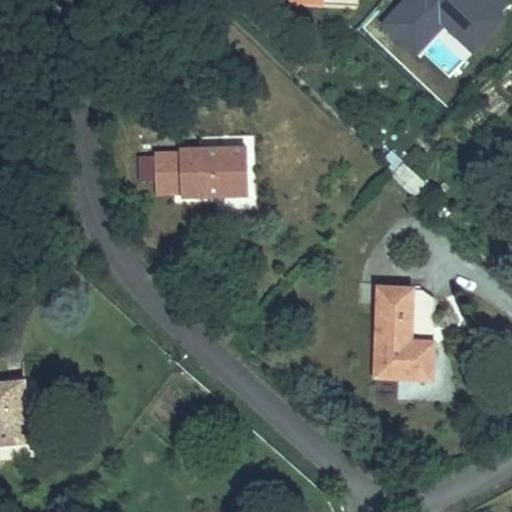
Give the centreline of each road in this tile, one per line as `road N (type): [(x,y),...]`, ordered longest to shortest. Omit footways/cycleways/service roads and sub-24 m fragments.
road 1 (residential): [(123,0),(98,40),(81,100),(80,184),(108,252),(369,510)]
road 2 (residential): [(369,510),(429,500),(511,452)]
